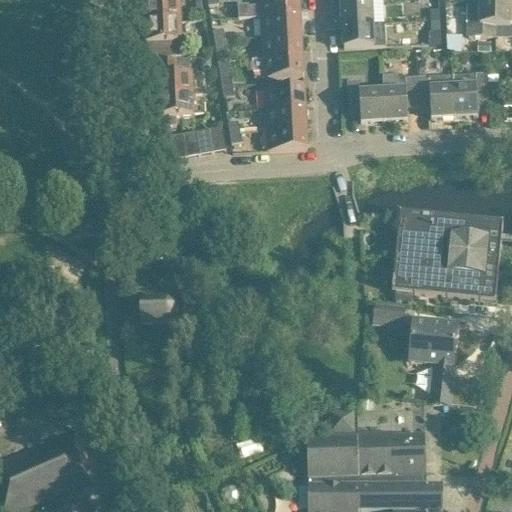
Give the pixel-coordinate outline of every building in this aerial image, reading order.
[(179,0),(145,0),(146,5),(143,6),(144,26),(181,25),(179,0)] [(219,7),(217,0),(207,0),(208,9),(219,7)] [(259,0),(260,9),(249,10),(248,7),(238,8),(239,22),(260,21),(300,19),(299,0),(259,0)] [(372,27),(370,4),(341,6),(342,29),(372,27)] [(509,29),(510,6),(469,5),(468,28),(468,40),(495,41),(495,29),(509,29)] [(439,24),(438,13),(430,13),(430,24),(439,24)] [(301,39),(300,19),(260,21),(261,41),(301,39)] [(440,34),(439,24),(430,24),(431,35),(440,34)] [(181,46),(181,25),(144,26),(145,48),(146,48),(147,60),(182,58),(181,46)] [(372,27),(342,29),(343,52),(385,50),(384,27),(372,27)] [(223,33),(213,35),(215,45),(225,43),(223,33)] [(440,46),(440,34),(431,35),(427,35),(428,47),(440,46)] [(302,59),(301,39),(261,41),(262,61),(302,59)] [(226,54),(225,43),(215,45),(216,55),(226,54)] [(489,48),(476,48),(476,58),(489,58),(489,48)] [(303,80),(302,59),(262,61),(262,62),(252,62),(253,75),(263,74),(263,82),(303,80)] [(158,62),(158,70),(177,69),(176,62),(158,62)] [(209,64),(200,64),(200,75),(209,74),(209,64)] [(228,64),(218,66),(222,91),(232,89),(228,64)] [(177,78),(177,69),(158,70),(159,79),(156,79),(157,100),(193,98),(192,78),(177,78)] [(487,78),(452,80),(454,121),(477,120),(476,106),(489,105),(487,78)] [(418,110),(417,82),(405,82),(401,79),(381,80),(382,95),(384,125),(407,123),(406,110),(418,110)] [(454,121),(452,80),(417,82),(418,110),(430,109),(431,122),(454,121)] [(384,125),(382,95),(358,97),(358,86),(346,86),(348,113),(359,113),(360,126),(384,125)] [(234,99),(232,89),(222,91),(224,101),(234,99)] [(264,93),(265,114),(305,112),(303,91),(264,93)] [(204,98),(193,98),(157,100),(157,121),(162,121),(163,130),(180,130),(180,120),(193,119),(193,117),(205,117),(204,98)] [(306,132),(305,112),(265,114),(266,134),(306,132)] [(238,125),(228,127),(230,137),(240,136),(238,125)] [(226,154),(222,131),(209,133),(213,156),(226,154)] [(307,153),(306,132),(266,134),(267,155),(307,153)] [(213,156),(209,133),(195,135),(199,159),(213,156)] [(199,159),(195,135),(182,138),(186,161),(199,159)] [(242,146),(240,136),(230,137),(231,148),(242,146)] [(186,161),(182,138),(168,140),(172,163),(186,161)] [(172,163),(168,140),(155,142),(159,165),(172,163)] [(498,279),(501,247),(504,227),(400,217),(400,218),(398,236),(396,252),(392,295),(395,295),(415,297),(495,306),(498,279)] [(140,306),(137,306),(137,307),(140,307),(140,316),(140,326),(138,326),(138,328),(140,328),(141,330),(142,330),(142,327),(156,327),(156,330),(158,330),(158,327),(166,327),(167,330),(169,329),(168,326),(176,321),(179,323),(179,321),(176,320),(176,313),(178,311),(177,309),(176,310),(167,305),(168,303),(167,302),(166,305),(158,305),(158,302),(156,302),(156,305),(142,306),(141,303),(140,303),(140,306)] [(403,332),(404,312),(375,309),(373,323),(385,324),(385,330),(403,332)] [(449,409),(457,330),(414,325),(410,365),(435,368),(431,407),(449,409)] [(362,402),(361,415),(372,416),(372,403),(362,402)] [(391,436),(357,437),(357,441),(355,441),(354,416),(328,416),(329,442),(306,442),(307,482),(309,482),(309,489),(307,489),(307,491),(423,488),(423,478),(425,478),(424,439),(392,440),(391,436)] [(378,416),(359,416),(358,417),(358,432),(378,432),(378,416)] [(82,471),(89,468),(77,435),(0,465),(0,511),(17,511),(87,484),(82,471)] [(442,511),(442,488),(423,488),(307,491),(307,511),(442,511)]
